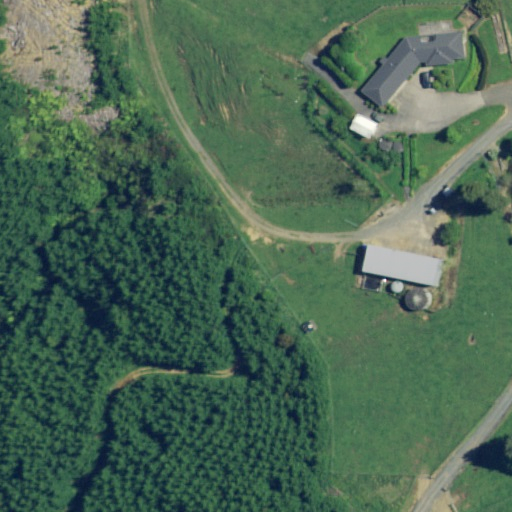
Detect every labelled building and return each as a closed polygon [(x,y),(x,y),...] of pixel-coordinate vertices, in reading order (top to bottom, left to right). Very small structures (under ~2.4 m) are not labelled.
[(387,55),(390,58),(365,89),(388,107),(425,61),(428,61),(429,65),(457,63),(456,59),(465,58),(463,31),(438,33),(438,38),(427,39),(426,35),(406,37),(407,44),(400,39),(387,55)] [(381,124),(363,114),(355,128),(373,138),(381,124)] [(376,142),(376,143),(376,145),(376,146),(376,148),(377,149),(377,150),(378,151),(380,152),(381,152),(382,153),(384,153),(385,153),(386,153),(388,152),(389,151),(390,150),(391,149),(391,148),(392,146),(392,145),(392,144),(392,142),(391,141),(390,140),(389,139),(388,138),(387,137),(385,137),(384,137),(383,137),(381,137),(380,138),(379,139),(378,140),(377,141),(376,142)] [(393,144),(393,145),(393,147),(393,148),(393,150),(394,151),(394,152),(395,153),(397,154),(398,154),(399,155),(401,155),(402,155),(403,155),(405,154),(406,153),(407,152),(408,151),(408,150),(409,148),(409,147),(409,146),(408,144),(408,143),(407,142),(406,141),(405,140),(404,139),(402,139),(401,139),(399,139),(398,139),(397,140),(396,141),(395,142),(394,143),(393,144)] [(441,259),(372,245),(367,271),(436,285),(441,259)] [(393,279),(390,292),(404,295),(407,282),(393,279)] [(410,308),(412,309),(417,311),(418,311),(420,311),(422,311),(424,310),(425,309),(427,308),(428,306),(429,304),(430,302),(430,300),(430,298),(430,296),(429,294),(428,293),(427,291),(425,290),(423,289),(421,288),(419,288),(417,288),(415,288),(413,289),(411,290),(410,291),(408,293),(407,295),(407,297),(407,299),(407,301),(407,303),(408,305),(409,307),(410,308)] [(306,313),(295,297),(288,302),(299,318),(306,313)]
